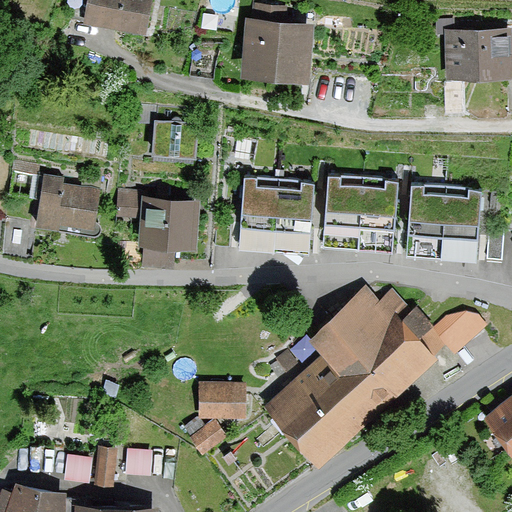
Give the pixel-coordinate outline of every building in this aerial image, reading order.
[(149,0),(73,0),(71,14),(144,28),(149,0)] [(316,23),(250,20),(247,74),(313,77),(316,23)] [(511,68),(511,29),(448,30),(448,73),(511,72),(511,68)] [(217,50),(195,47),(191,74),(213,77),(217,50)] [(463,80),(445,80),(445,107),(463,107),(463,80)] [(178,121),(156,121),(156,153),(179,153),(179,158),(199,158),(199,125),(178,125),(178,121)] [(274,243),(278,179),(256,178),(257,170),(244,169),(239,241),(274,243)] [(358,245),(363,181),(340,179),(341,172),(328,171),(322,242),(358,245)] [(38,188),(41,189),(36,222),(59,225),(60,219),(94,224),(100,189),(62,183),(63,176),(40,172),(38,188)] [(278,179),(274,243),(310,246),(315,175),(302,174),(302,181),(278,179)] [(363,181),(358,245),(394,248),(399,176),(386,176),(386,183),(363,181)] [(441,256),(445,193),(427,192),(427,184),(414,183),(409,254),(441,256)] [(156,198),(141,197),(139,215),(146,215),(144,241),(169,243),(169,237),(192,238),(194,200),(185,200),(185,199),(174,198),(174,199),(168,198),(168,186),(157,185),(156,198)] [(445,193),(441,256),(480,259),(485,189),(473,188),(472,195),(445,193)] [(232,214),(217,213),(215,243),(230,244),(232,214)] [(25,252),(30,221),(7,218),(2,248),(25,252)] [(504,227),(489,226),(487,256),(502,257),(504,227)] [(273,407),(319,459),(436,356),(373,284),(316,334),(333,354),(273,407)] [(441,352),(488,320),(472,297),(425,328),(441,352)] [(278,359),(271,364),(278,374),(295,361),(287,350),(277,357),(278,359)] [(204,382),(204,413),(243,413),(244,383),(204,382)] [(511,404),(496,417),(511,437),(511,404)] [(214,419),(193,434),(203,449),(225,433),(214,419)] [(127,468),(152,469),(152,444),(128,443),(127,468)] [(113,479),(115,449),(100,448),(98,478),(113,479)] [(67,474),(91,475),(92,451),(68,449),(67,474)] [(16,484),(6,511),(155,511),(156,503),(82,503),(82,492),(16,484)]
